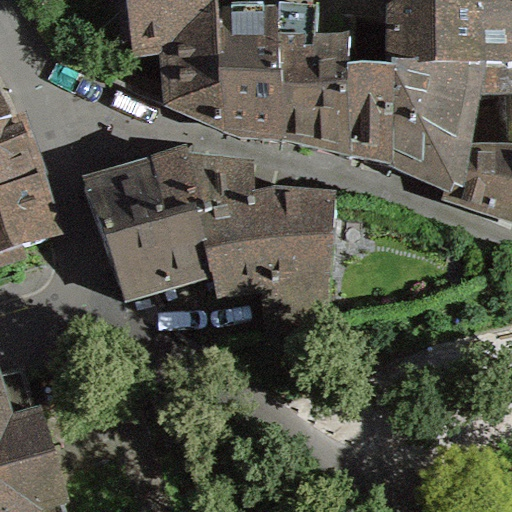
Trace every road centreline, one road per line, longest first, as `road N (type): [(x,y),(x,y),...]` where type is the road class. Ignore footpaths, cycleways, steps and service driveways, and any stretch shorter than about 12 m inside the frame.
road 1 (residential): [(102,317),(282,425),(381,511)]
road 2 (residential): [(0,29),(56,142),(102,317)]
